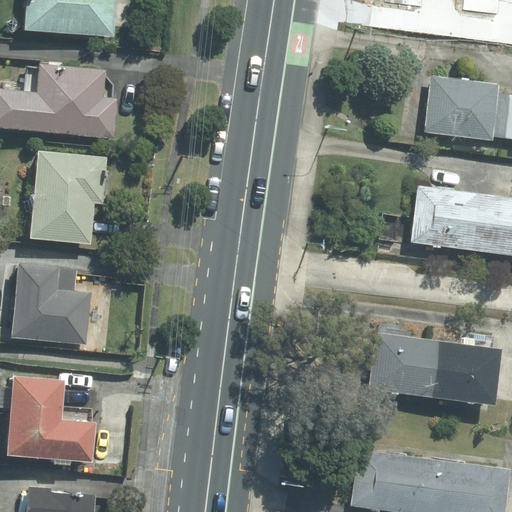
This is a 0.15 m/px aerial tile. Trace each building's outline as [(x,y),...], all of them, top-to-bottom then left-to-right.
[(119,0),(25,0),(23,30),(117,37),(119,0)] [(511,0),(464,0),(511,18),(511,0)] [(104,66),(37,60),(36,89),(0,87),(0,124),(113,133),(115,95),(103,95),(104,66)] [(496,79),(427,72),(421,130),(490,137),(496,79)] [(511,91),(498,91),(495,134),(511,135),(511,91)] [(108,154),(35,145),(27,237),(88,242),(92,200),(103,201),(108,154)] [(511,195),(414,184),(408,239),(511,250),(511,195)] [(74,265),(17,258),(9,336),(85,344),(91,290),(71,288),(74,265)] [(499,348),(377,332),(370,386),(492,402),(499,348)] [(63,375),(9,372),(5,452),(91,457),(93,420),(61,419),(63,375)] [(501,511),(506,461),(355,448),(350,506),(418,511),(501,511)] [(92,511),(94,491),(28,486),(25,511),(92,511)]
